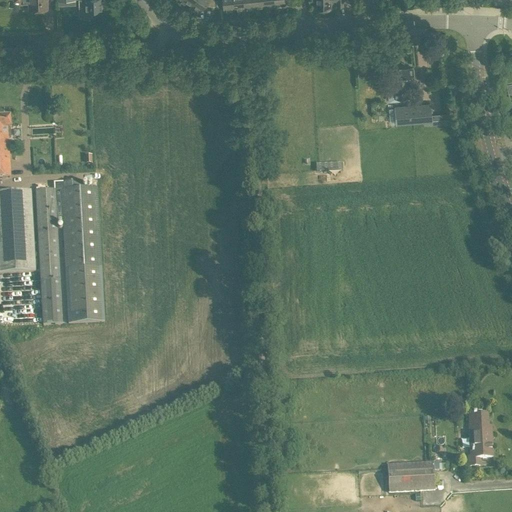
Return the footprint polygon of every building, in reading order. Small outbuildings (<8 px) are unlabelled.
[(23,0),(24,3),(31,3),(32,10),(47,9),(46,0),(23,0)] [(79,0),(80,17),(81,18),(83,18),(85,18),(87,18),(89,17),(91,16),(90,10),(103,10),(102,0),(79,0)] [(191,4),(189,8),(193,10),(195,7),(200,10),(204,5),(212,7),(214,0),(194,0),(192,5),(191,4)] [(216,0),(217,7),(223,6),(223,10),(233,9),(232,0),(216,0)] [(232,0),(233,9),(244,8),(242,0),(232,0)] [(316,0),(316,9),(331,9),(331,1),(336,0),(336,6),(343,6),(343,0),(316,0)] [(400,68),(391,69),(392,83),(393,83),(394,98),(408,96),(407,82),(409,82),(409,76),(414,75),(413,68),(408,69),(408,68),(400,69),(400,68)] [(423,105),(395,108),(396,125),(425,122),(434,121),(433,104),(423,105)] [(10,117),(0,117),(0,178),(10,178),(7,128),(10,128),(10,117)] [(342,163),(316,164),(316,172),(342,171),(342,163)] [(55,191),(36,192),(43,325),(62,324),(60,281),(59,268),(57,223),(63,223),(68,324),(104,322),(97,189),(82,189),(82,182),(63,183),(54,184),(55,191)] [(31,192),(0,193),(0,273),(35,272),(31,192)] [(470,457),(467,457),(468,467),(479,466),(479,459),(493,458),(493,450),(491,450),(491,446),(492,446),(491,427),(488,427),(488,414),(476,414),(473,414),(473,415),(468,415),(470,457)] [(433,463),(387,466),(389,493),(435,491),(433,463)]
